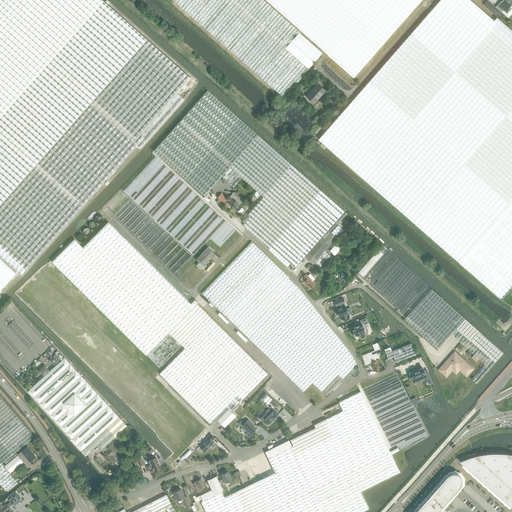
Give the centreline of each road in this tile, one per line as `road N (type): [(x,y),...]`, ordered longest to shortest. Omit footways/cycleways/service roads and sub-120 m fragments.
road 1 (unclassified): [(239,456),(362,374),(288,273),(212,204)]
road 2 (unclassified): [(316,67),(347,97),(431,0)]
road 3 (unclassified): [(82,507),(239,456)]
road 4 (secondary): [(82,507),(41,430),(0,379)]
